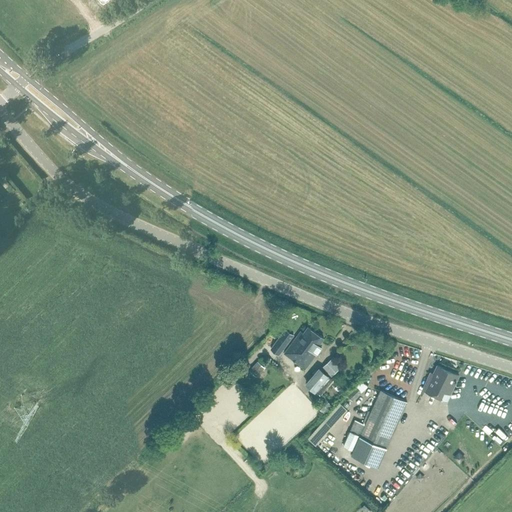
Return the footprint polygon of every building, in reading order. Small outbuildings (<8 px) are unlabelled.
[(319,344),(324,337),(308,325),(303,332),(301,330),(285,352),(305,367),(321,346),(319,344)] [(285,328),(271,347),(279,354),(294,334),(285,328)] [(430,371),(422,388),(447,400),(459,374),(438,364),(433,373),(430,371)] [(320,367),(306,383),(319,395),(333,379),(320,367)] [(369,389),(379,387),(377,376),(367,378),(369,389)] [(356,386),(347,395),(352,400),(361,391),(356,386)] [(351,454),(374,464),(378,466),(383,454),(407,400),(380,389),(378,394),(365,423),(355,419),(350,430),(360,435),(357,442),(354,447),(351,454)] [(356,400),(363,403),(366,399),(358,395),(356,400)] [(312,432),(316,439),(321,436),(317,430),(312,432)] [(331,431),(327,435),(333,440),(337,437),(331,431)] [(489,452),(499,458),(502,453),(492,447),(489,452)]
